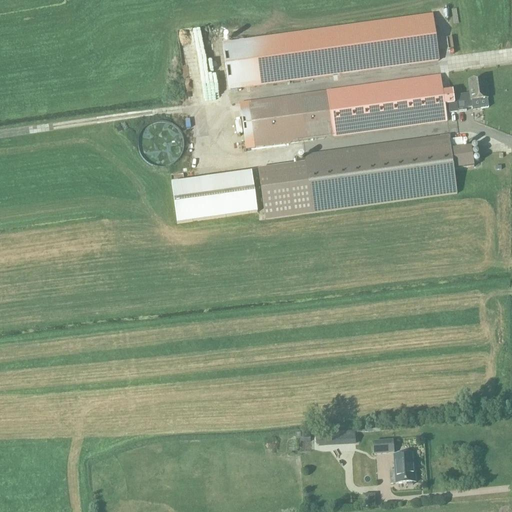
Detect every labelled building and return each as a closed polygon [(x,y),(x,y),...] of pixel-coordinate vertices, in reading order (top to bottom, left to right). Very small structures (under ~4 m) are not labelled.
[(432,15),(223,44),(224,54),(228,80),(229,90),(438,62),(432,15)] [(294,17),(275,22),(278,31),(296,26),(294,17)] [(308,141),(333,138),(334,139),(447,123),(445,106),(448,105),(449,113),(466,111),(466,109),(471,108),(472,109),(489,107),(488,100),(485,80),(468,82),(470,94),(454,97),(453,90),(442,91),(440,76),(365,86),(239,104),(246,150),(308,141)] [(150,166),(157,168),(163,168),(169,167),(175,163),(179,159),(182,153),(184,147),(184,141),(182,135),(178,129),(173,125),(167,122),(161,121),(154,122),(148,125),(143,129),(139,135),(137,142),(138,149),(140,156),(144,162),(150,166)] [(474,168),(471,147),(463,148),(462,143),(450,145),(449,137),(304,158),(305,163),(258,169),(266,222),(458,195),(454,171),(474,168)] [(102,143),(102,158),(114,157),(114,143),(102,143)] [(193,162),(194,176),(214,175),(213,161),(193,162)] [(250,172),(171,184),(176,223),(256,212),(250,172)] [(319,434),(319,448),(355,446),(355,432),(319,434)] [(373,443),(374,454),(392,453),(392,441),(373,443)] [(412,464),(412,454),(394,455),(396,484),(406,484),(407,486),(413,486),(414,483),(416,483),(414,463),(412,464)] [(363,507),(375,506),(375,494),(362,495),(363,507)]
